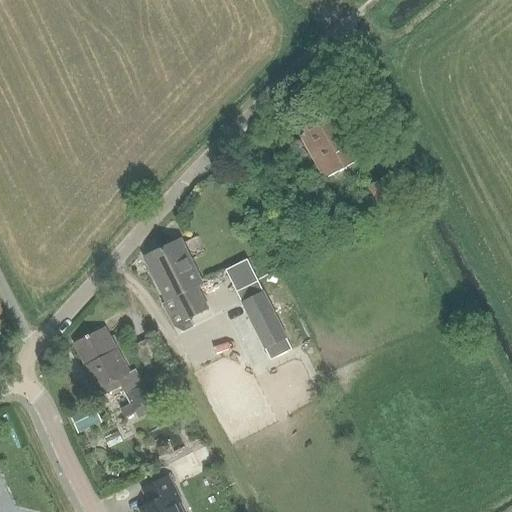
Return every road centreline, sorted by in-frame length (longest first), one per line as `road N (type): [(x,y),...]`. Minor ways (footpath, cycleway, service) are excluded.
road 1 (unclassified): [(26,362),(109,264),(326,41)]
road 2 (unclassified): [(89,511),(34,397),(26,362)]
